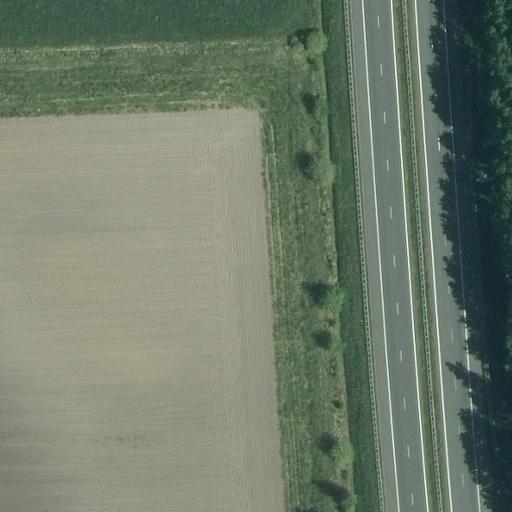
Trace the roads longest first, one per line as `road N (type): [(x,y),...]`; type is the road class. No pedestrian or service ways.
road 1 (motorway): [(469,511),(431,0)]
road 2 (motorway): [(377,0),(414,511)]
